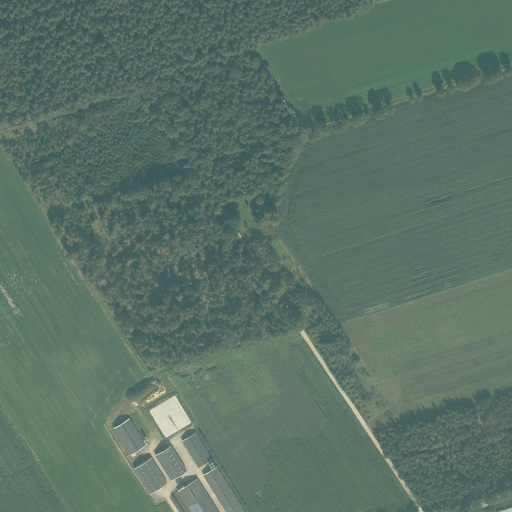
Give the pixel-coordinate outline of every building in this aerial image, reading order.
[(129,418),(114,427),(131,453),(146,444),(129,418)] [(195,432),(182,440),(199,467),(212,458),(195,432)] [(170,445),(155,455),(171,479),(186,470),(170,445)] [(151,457),(134,468),(150,493),(167,482),(151,457)] [(203,474),(226,511),(245,511),(217,466),(203,474)] [(191,511),(219,511),(197,478),(178,490),(191,511)]
